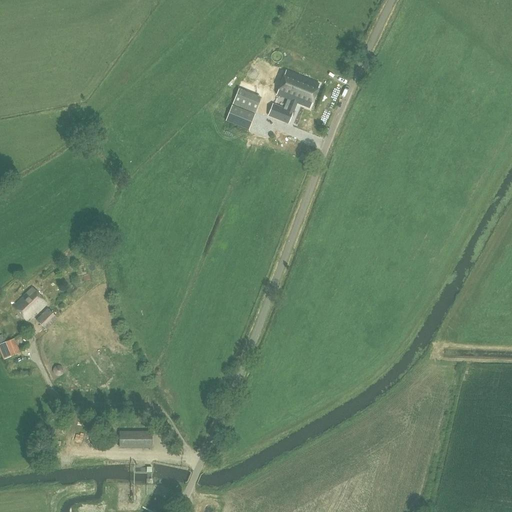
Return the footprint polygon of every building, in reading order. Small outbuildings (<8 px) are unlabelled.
[(253,80),(251,85),(258,88),(267,68),(256,63),(249,78),(253,80)] [(287,110),(273,105),(268,116),(288,124),(296,104),(309,109),(319,85),(286,72),(276,96),(290,101),(287,110)] [(248,130),(254,116),(232,106),(226,121),(248,130)] [(254,124),(253,130),(266,133),(267,127),(254,124)] [(47,304),(32,289),(13,307),(27,321),(36,312),(37,313),(47,304)] [(36,321),(45,330),(57,319),(48,310),(36,321)] [(8,342),(5,343),(11,357),(20,353),(14,339),(8,342)] [(89,440),(96,434),(90,427),(83,434),(89,440)] [(152,448),(152,432),(120,432),(120,448),(152,448)]
